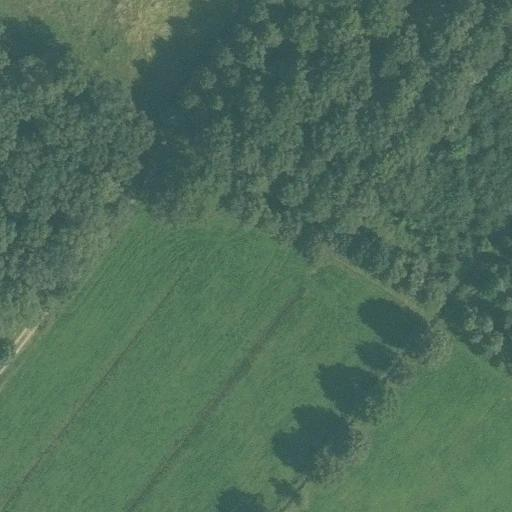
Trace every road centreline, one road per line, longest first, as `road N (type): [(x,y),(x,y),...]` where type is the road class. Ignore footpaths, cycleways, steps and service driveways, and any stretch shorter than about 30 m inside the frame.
road 1 (track): [(0,362),(277,0)]
road 2 (track): [(120,206),(272,223),(343,257),(511,380)]
